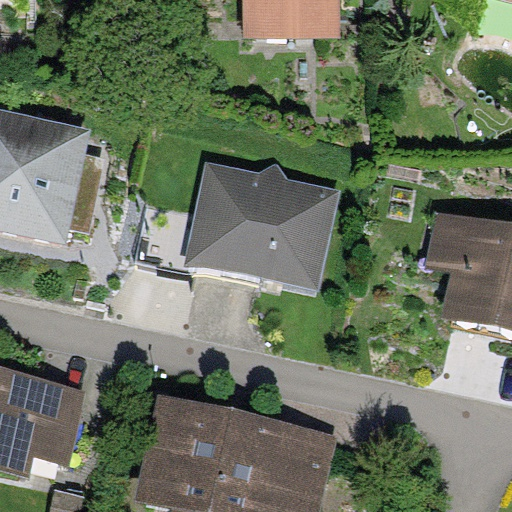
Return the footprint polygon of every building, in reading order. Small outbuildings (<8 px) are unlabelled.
[(248,0),(248,22),(339,21),(338,0),(248,0)] [(511,0),(480,0),(511,9),(511,0)] [(107,147),(0,129),(0,231),(92,246),(107,147)] [(355,202),(221,178),(203,279),(336,303),(355,202)] [(511,233),(452,221),(441,278),(476,286),(465,338),(511,347),(511,233)] [(0,481),(76,496),(94,402),(0,383),(0,481)] [(329,511),(345,448),(179,407),(153,511),(329,511)]
